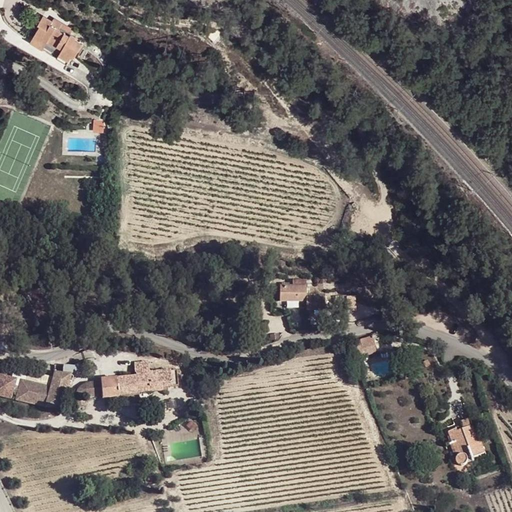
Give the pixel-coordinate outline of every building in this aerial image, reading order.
[(60,28),(63,22),(53,16),(51,19),(42,14),(36,23),(39,27),(32,37),(67,60),(71,54),(74,56),(82,42),(73,37),(74,35),(70,33),(69,34),(60,28)] [(70,33),(73,29),(63,22),(60,28),(69,34),(70,33)] [(222,35),(214,27),(205,37),(213,44),(222,35)] [(305,285),(279,285),(279,300),(306,300),(306,308),(324,308),(323,294),(306,293),(305,285)] [(355,295),(346,295),(347,308),(356,308),(355,295)] [(364,348),(376,344),(376,343),(381,342),(379,334),(361,340),(361,341),(351,343),(353,350),(361,348),(364,347),(364,348)] [(363,357),(378,353),(376,344),(364,348),(364,347),(361,348),(363,357)] [(137,379),(136,379),(137,393),(138,401),(140,401),(139,393),(166,390),(166,387),(177,386),(176,371),(158,372),(159,375),(150,376),(149,373),(148,363),(134,364),(135,373),(137,373),(137,379)] [(76,366),(66,366),(63,374),(71,375),(72,372),(73,370),(76,366)] [(231,374),(232,382),(251,379),(249,370),(231,374)] [(63,407),(71,375),(63,374),(55,373),(51,388),(21,380),(20,387),(15,385),(16,379),(0,375),(0,395),(12,398),(13,392),(18,393),(17,399),(46,406),(46,407),(63,407)] [(136,379),(132,377),(101,380),(102,398),(118,397),(118,394),(125,394),(126,402),(138,401),(137,393),(136,379)] [(77,394),(81,397),(96,396),(95,384),(85,384),(79,386),(77,389),(77,394)] [(472,458),(486,453),(479,434),(476,435),(470,419),(460,422),(462,427),(463,429),(458,431),(457,429),(448,432),(453,444),(457,443),(462,456),(460,457),(458,458),(458,459),(458,461),(459,462),(459,463),(460,464),(462,465),(463,465),(465,464),(466,463),(467,462),(467,461),(467,460),(467,459),(466,457),(464,456),(470,454),(471,457),(472,458)] [(453,444),(458,458),(460,457),(462,456),(457,443),(453,444)]
